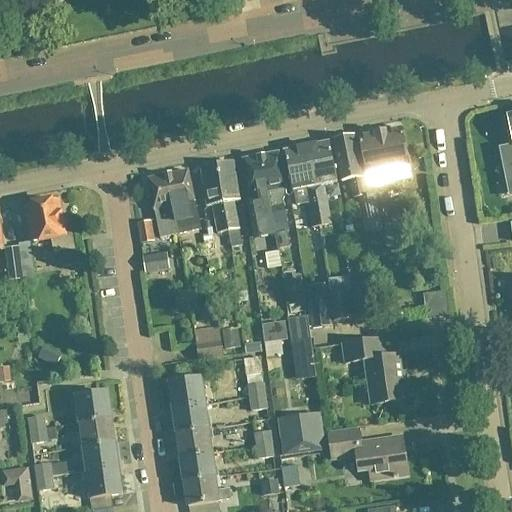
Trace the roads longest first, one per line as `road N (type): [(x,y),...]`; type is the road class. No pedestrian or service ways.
road 1 (residential): [(501,511),(439,101)]
road 2 (residential): [(0,86),(380,12)]
road 3 (residential): [(159,511),(112,171)]
road 4 (residential): [(112,171),(439,101)]
